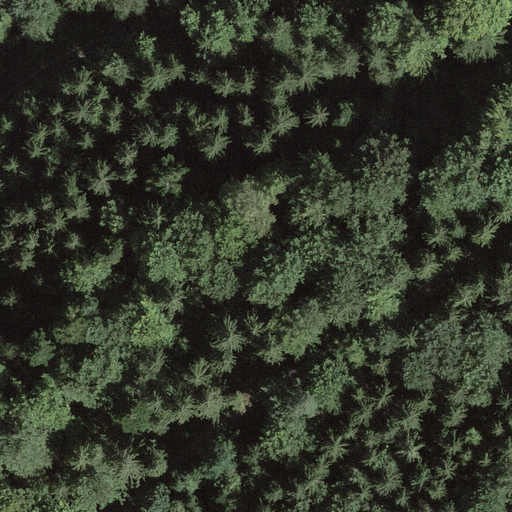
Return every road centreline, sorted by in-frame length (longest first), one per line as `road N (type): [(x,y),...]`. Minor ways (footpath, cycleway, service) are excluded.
road 1 (track): [(511,16),(184,13),(32,71),(0,103)]
road 2 (track): [(129,511),(225,411),(511,224)]
